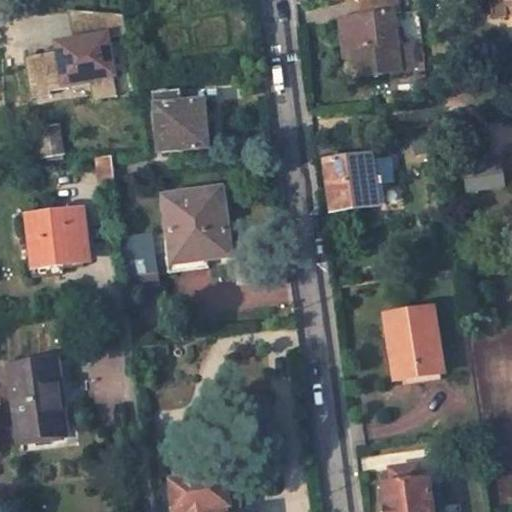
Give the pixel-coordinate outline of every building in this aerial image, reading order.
[(356,78),(414,71),(411,50),(396,51),(388,0),(378,0),(361,2),(363,18),(354,19),(359,56),(354,57),(356,78)] [(68,11),(73,42),(101,38),(97,13),(68,11)] [(60,51),(23,57),(28,86),(46,83),(48,91),(49,91),(68,88),(67,82),(93,78),(96,96),(116,92),(106,38),(126,35),(123,15),(97,13),(101,38),(73,42),(68,43),(69,49),(60,51)] [(67,82),(68,88),(90,84),(93,101),(116,96),(116,92),(96,96),(93,78),(67,82)] [(46,83),(28,86),(31,99),(50,96),(49,91),(48,91),(46,83)] [(205,148),(200,104),(178,107),(176,92),(151,94),(153,109),(156,109),(160,152),(205,148)] [(55,124),(39,127),(45,155),(61,152),(55,124)] [(407,130),(410,154),(433,151),(430,128),(407,130)] [(95,157),(99,184),(114,182),(110,155),(95,157)] [(376,208),(369,158),(324,165),(331,214),(376,208)] [(502,191),(499,167),(461,172),(464,197),(502,191)] [(219,189),(163,197),(169,236),(161,237),(166,273),(207,267),(205,259),(230,256),(219,189)] [(82,209),(27,215),(33,265),(88,257),(82,209)] [(155,273),(151,251),(147,252),(145,241),(126,244),(127,255),(125,255),(128,277),(155,273)] [(443,376),(431,311),(383,318),(395,383),(443,376)] [(65,361),(11,368),(20,440),(63,434),(56,386),(68,384),(65,361)] [(230,511),(225,478),(216,480),(212,456),(177,461),(181,485),(174,486),(178,511),(230,511)] [(392,486),(385,487),(388,511),(444,511),(441,487),(432,489),(430,481),(421,482),(418,466),(390,470),(392,486)]
